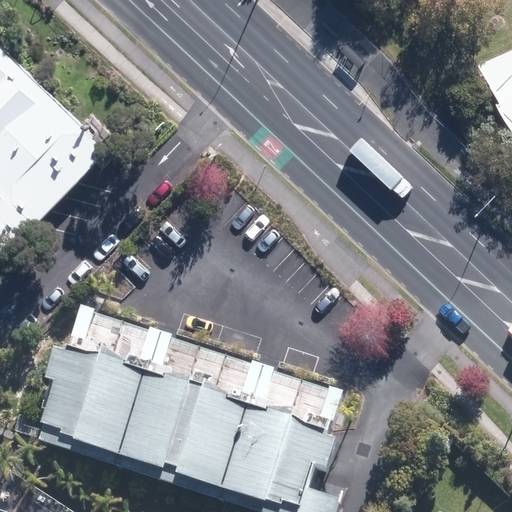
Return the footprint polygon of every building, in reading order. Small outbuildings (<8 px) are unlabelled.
[(0,169),(67,102),(0,35),(0,169)] [(367,62),(347,45),(341,52),(361,69),(367,62)] [(511,49),(476,66),(511,144),(511,49)] [(115,149),(67,102),(0,169),(0,264),(43,221),(85,179),(115,149)] [(83,361),(55,455),(247,511),(334,511),(355,441),(83,361)]
